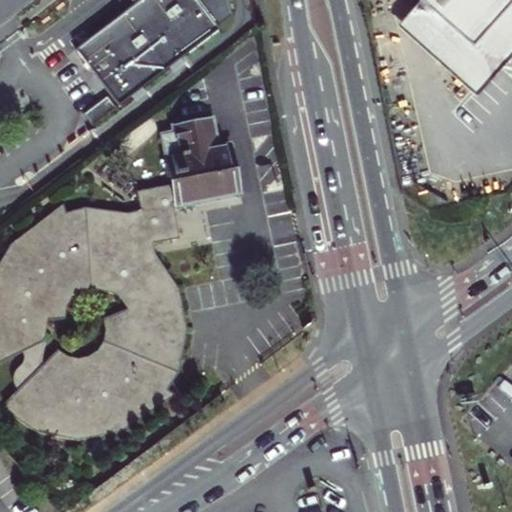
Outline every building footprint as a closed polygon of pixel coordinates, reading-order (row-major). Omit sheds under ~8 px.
[(138,0),(75,50),(119,106),(133,95),(137,101),(148,92),(143,86),(170,65),(175,71),(185,63),(181,57),(219,26),(217,24),(231,12),(228,0),(138,0)] [(511,0),(418,0),(420,1),(473,48),(495,23),(495,25),(511,24),(511,0)] [(495,23),(473,48),(420,1),(396,27),(448,73),(476,98),(511,58),(511,24),(495,25),(495,23)] [(108,96),(103,100),(84,114),(94,126),(118,108),(108,96)] [(0,287),(0,350),(4,366),(50,343),(54,323),(68,323),(69,310),(75,302),(81,297),(88,293),(100,294),(107,296),(117,301),(126,315),(109,321),(108,346),(104,352),(93,359),(83,361),(76,361),(72,359),(62,352),(13,407),(49,429),(82,434),(123,426),(170,396),(164,387),(174,372),(182,337),(174,295),(151,258),(150,253),(175,247),(168,210),(176,208),(177,213),(245,200),(241,175),(236,150),(220,153),(215,128),(178,135),(180,144),(163,147),(172,194),(136,201),(139,219),(114,221),(87,218),(70,224),(66,217),(15,259),(0,287)]
